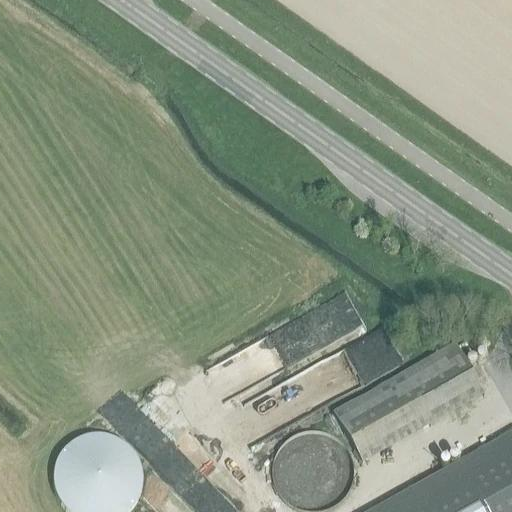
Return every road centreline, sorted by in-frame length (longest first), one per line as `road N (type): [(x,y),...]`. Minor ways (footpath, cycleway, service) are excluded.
road 1 (primary): [(511,275),(119,0)]
road 2 (unclassified): [(511,223),(193,0)]
